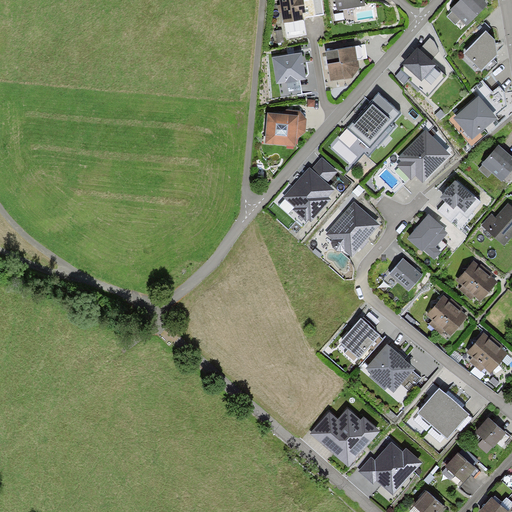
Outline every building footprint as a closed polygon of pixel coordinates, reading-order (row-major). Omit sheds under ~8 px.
[(278,0),(279,4),(277,4),(278,13),(283,13),(284,24),(305,21),(304,14),(308,14),(305,0),(278,0)] [(336,0),(338,11),(364,6),(363,0),(336,0)] [(487,5),(481,0),(459,0),(449,11),(466,27),(487,5)] [(493,42),(484,33),(463,55),(482,72),(496,56),(493,42)] [(405,67),(402,70),(411,78),(409,80),(428,97),(447,76),(431,61),(439,52),(434,42),(430,38),(419,50),(418,49),(407,61),(403,65),(405,67)] [(336,62),(326,63),(330,91),(344,87),(358,70),(356,62),(365,61),(363,44),(335,48),(336,62)] [(306,79),(302,54),(273,59),(277,84),(280,84),(282,98),(302,95),(300,80),(306,79)] [(493,92),(483,81),(473,90),(479,97),(454,119),(472,141),(498,119),(495,116),(505,107),(503,92),(498,87),(493,92)] [(399,113),(376,94),(347,129),(369,148),(399,113)] [(286,115),(268,113),(265,143),(296,147),(297,138),(299,137),(306,132),(307,120),(300,111),(286,110),(286,115)] [(450,155),(426,130),(398,157),(402,161),(397,166),(411,181),(416,176),(423,182),(439,166),(450,155)] [(511,171),(511,158),(499,147),(483,164),(484,165),(481,169),(489,176),(493,172),(503,181),(511,171)] [(308,168),(279,198),(306,224),(329,200),(327,197),(333,191),(325,184),(336,173),(320,158),(309,169),(308,168)] [(483,203),(456,180),(448,189),(442,197),(447,201),(438,211),(452,224),(461,213),(468,219),(483,203)] [(351,258),(380,224),(355,203),(326,236),(351,258)] [(505,245),(511,237),(511,207),(508,205),(496,218),(492,215),(482,226),(505,245)] [(448,233),(428,216),(408,239),(423,251),(424,250),(435,259),(447,246),(441,241),(448,233)] [(422,275),(403,259),(389,275),(408,292),(422,275)] [(474,262),(457,280),(462,286),(459,289),(473,301),(476,298),(481,303),(498,284),(491,277),(493,275),(481,264),(479,266),(474,262)] [(450,301),(443,296),(426,316),(432,321),(429,325),(436,331),(458,305),(452,299),(450,301)] [(464,310),(458,305),(436,331),(442,336),(446,332),(451,336),(468,317),(462,312),(464,310)] [(358,362),(381,337),(361,320),(339,345),(358,362)] [(477,366),(495,343),(481,332),(463,354),(477,366)] [(509,354),(495,343),(477,366),(490,377),(509,354)] [(415,369),(387,346),(367,371),(372,375),(370,378),(386,391),(388,388),(394,393),(415,369)] [(447,395),(439,388),(417,413),(447,439),(469,414),(461,407),(447,395)] [(311,434),(349,469),(383,431),(364,414),(361,419),(349,408),(338,420),(330,413),(311,434)] [(490,418),(476,433),(493,448),(507,433),(490,418)] [(402,452),(391,442),(375,461),(371,457),(359,472),(373,484),(377,480),(394,495),(423,462),(406,448),(402,452)] [(458,453),(444,468),(462,485),(476,469),(458,453)] [(426,492),(414,506),(420,511),(440,511),(444,508),(426,492)] [(478,511),(507,511),(489,498),(478,511)]
